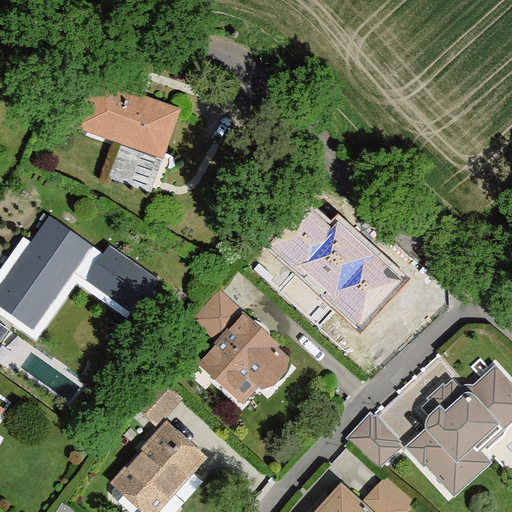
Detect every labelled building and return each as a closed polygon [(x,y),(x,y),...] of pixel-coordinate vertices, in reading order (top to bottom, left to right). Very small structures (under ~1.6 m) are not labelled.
[(177,112),(94,81),(77,128),(160,158),(177,112)] [(40,219),(0,274),(0,314),(30,336),(89,254),(40,219)] [(112,245),(88,279),(136,313),(160,279),(112,245)] [(222,341),(203,362),(246,400),(262,382),(267,387),(292,359),(219,294),(197,319),(222,341)] [(0,346),(14,326),(0,317),(0,346)] [(423,423),(426,426),(405,445),(423,463),(425,462),(453,492),(488,459),(477,447),(511,415),(511,383),(494,363),(472,383),(467,382),(462,384),(457,386),(451,378),(443,385),(442,382),(427,395),(429,398),(422,405),(427,410),(425,413),(423,419),(423,423)] [(136,404),(158,424),(181,398),(159,379),(136,404)] [(369,413),(348,437),(378,464),(400,446),(396,442),(399,439),(375,414),(373,417),(369,413)] [(169,426),(114,490),(115,498),(129,511),(152,511),(204,457),(169,426)] [(385,477),(365,499),(379,511),(401,511),(411,502),(385,477)] [(372,511),(337,481),(309,511),(372,511)]
